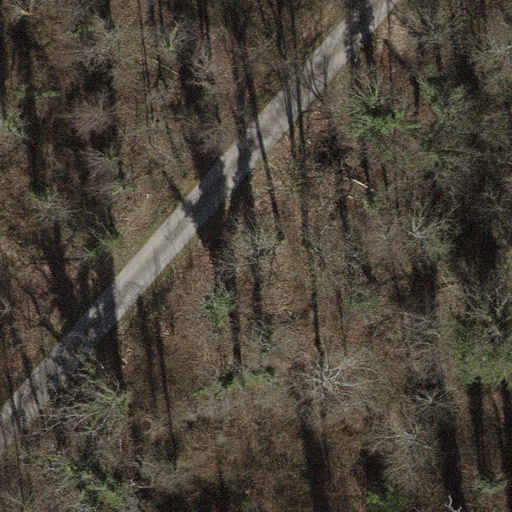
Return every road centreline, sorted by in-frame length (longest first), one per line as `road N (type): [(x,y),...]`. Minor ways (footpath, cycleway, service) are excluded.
road 1 (unclassified): [(383,0),(0,439)]
road 2 (track): [(93,332),(0,250)]
